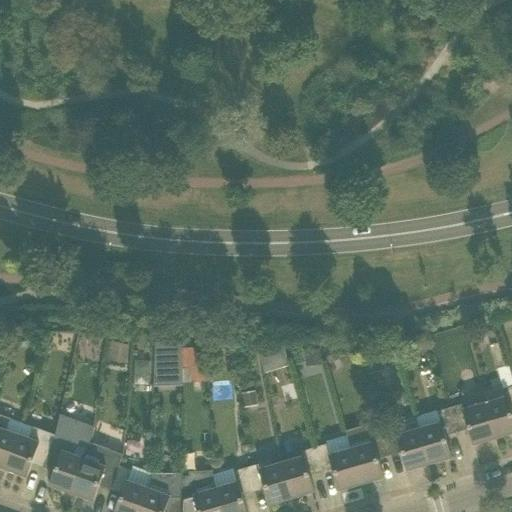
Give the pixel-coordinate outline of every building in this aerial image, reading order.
[(491,337),(500,336),(497,323),(483,325),(484,334),(491,337)] [(110,341),(109,360),(127,361),(128,342),(110,341)] [(155,385),(183,384),(182,342),(154,343),(155,385)] [(259,348),(263,370),(289,365),(286,343),(259,348)] [(183,348),(184,368),(192,368),(193,382),(209,381),(207,347),(183,348)] [(311,374),(323,371),(317,348),(305,351),(311,374)] [(511,386),(506,388),(508,396),(486,402),(496,438),(511,432),(511,386)] [(255,391),(242,393),(244,407),(257,405),(255,391)] [(474,444),(496,438),(486,402),(464,409),(462,404),(450,407),(458,432),(470,428),(474,444)] [(446,435),(458,432),(450,407),(439,411),(442,422),(420,428),(430,463),(452,457),(446,435)] [(0,466),(6,468),(19,434),(0,427),(0,417),(1,414),(0,413),(0,466)] [(332,451),(372,437),(368,424),(327,438),(332,451)] [(384,430),(391,455),(403,451),(408,470),(430,463),(420,428),(398,434),(396,427),(384,430)] [(32,463),(44,467),(56,434),(44,430),(40,442),(19,434),(6,468),(27,476),(32,463)] [(379,458),(391,455),(384,430),(372,434),(374,442),(352,448),(362,483),(384,477),(379,458)] [(56,434),(44,467),(56,471),(51,485),(72,492),(85,458),(63,450),(68,438),(56,434)] [(111,489),(120,465),(124,454),(91,442),(85,458),(72,492),(94,500),(99,485),(111,489)] [(340,490),(362,483),(352,448),(330,454),(327,444),(315,447),(322,472),(334,468),(340,490)] [(310,475),(322,472),(315,447),(303,451),(304,456),(283,462),(293,497),(315,491),(310,475)] [(271,504),(293,497),(283,462),(260,468),(259,464),(247,467),(254,492),(266,488),(271,504)] [(115,511),(140,511),(149,488),(127,480),(131,469),(120,465),(111,489),(123,493),(115,511)] [(247,511),(243,495),(254,492),(247,467),(235,470),(237,474),(215,481),(223,511),(247,511)] [(190,476),(183,476),(182,511),(223,511),(215,481),(214,470),(190,471),(190,476)] [(182,511),(183,476),(183,473),(152,473),(152,489),(149,488),(140,511),(182,511)]
